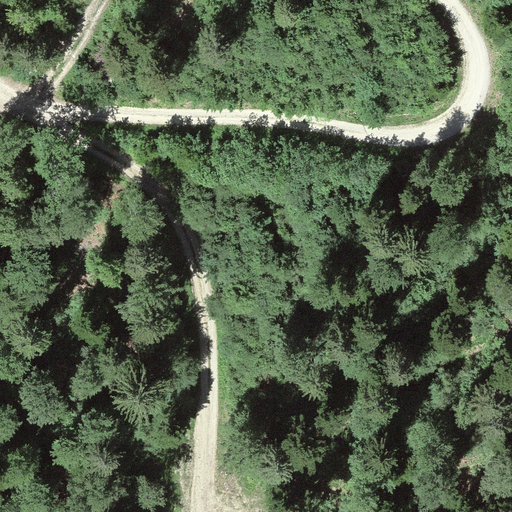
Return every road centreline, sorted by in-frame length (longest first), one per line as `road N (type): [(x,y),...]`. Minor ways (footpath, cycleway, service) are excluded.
road 1 (track): [(0,79),(59,104),(131,117),(397,134),(437,129),(478,103),(485,76),(473,30),(451,0)]
road 2 (track): [(208,511),(209,327),(189,238),(143,167),(59,104)]
